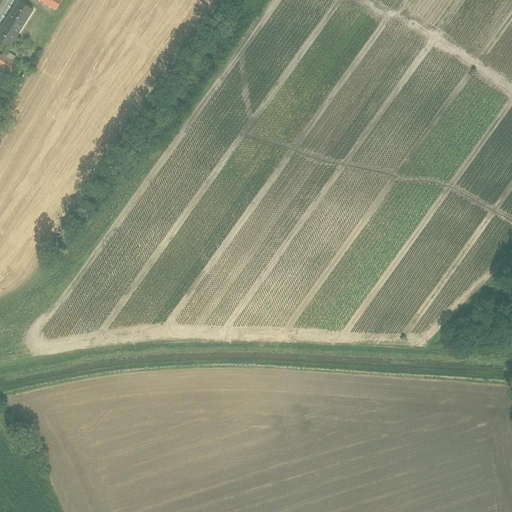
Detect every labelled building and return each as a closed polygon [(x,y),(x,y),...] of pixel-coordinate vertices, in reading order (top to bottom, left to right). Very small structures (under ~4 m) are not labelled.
[(64,0),(37,0),(58,12),(64,0)] [(18,1),(10,13),(28,25),(36,12),(18,1)] [(10,13),(2,25),(20,36),(28,25),(10,13)] [(20,36),(2,25),(0,28),(0,41),(12,49),(20,36)] [(25,69),(0,54),(0,66),(20,79),(25,69)]
